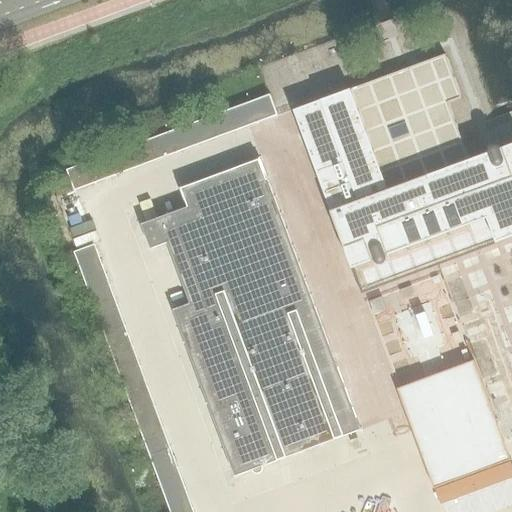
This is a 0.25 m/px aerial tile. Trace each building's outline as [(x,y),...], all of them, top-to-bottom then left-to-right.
[(351,90),(294,111),(317,175),(323,192),(324,192),(328,204),(331,211),(333,217),(334,217),(339,231),(338,231),(340,236),(343,246),(344,246),(352,270),(362,295),(511,238),(511,145),(503,148),(503,149),(486,155),(469,161),(463,144),(462,141),(456,124),(455,124),(454,121),(455,121),(448,103),(461,99),(460,96),(461,95),(454,78),(453,75),(447,58),(446,58),(445,55),(429,61),(417,65),(417,66),(408,69),(408,68),(391,75),(388,76),(371,82),(371,83),(368,84),(368,83),(351,90)] [(277,114),(270,95),(68,171),(75,190),(277,114)] [(361,430),(316,310),(260,158),(179,188),(187,209),(142,225),(151,250),(168,243),(190,304),(173,311),(235,477),(361,430)] [(194,511),(95,245),(75,252),(171,511),(194,511)] [(440,504),(511,477),(511,464),(474,361),(398,389),(440,504)]
